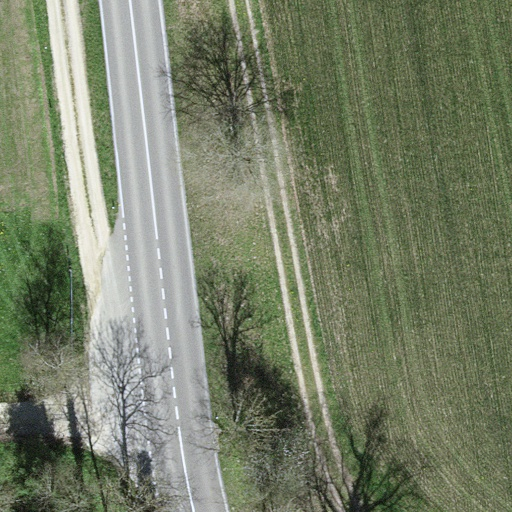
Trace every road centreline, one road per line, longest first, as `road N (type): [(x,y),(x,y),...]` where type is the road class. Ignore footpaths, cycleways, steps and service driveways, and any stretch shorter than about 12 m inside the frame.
road 1 (track): [(232,0),(318,435),(355,511)]
road 2 (secondary): [(130,0),(193,511)]
road 3 (track): [(62,0),(112,414)]
